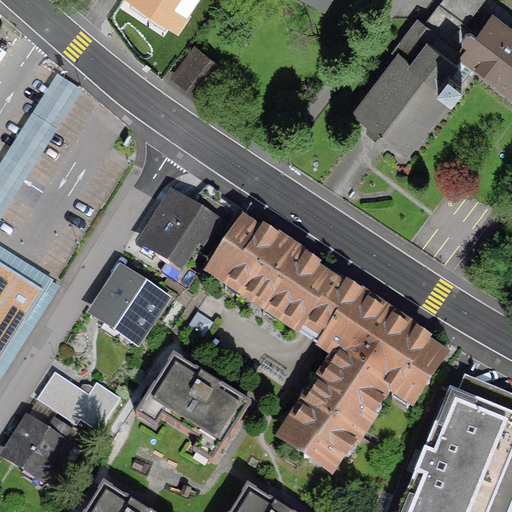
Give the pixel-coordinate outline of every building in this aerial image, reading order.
[(461,55),(462,54),(475,64),(511,92),(511,27),(510,30),(491,16),(476,36),(462,25),(480,0),(446,0),(440,9),(427,26),(436,33),(434,35),(461,55)] [(407,152),(475,64),(462,54),(461,55),(434,35),(436,33),(427,26),(418,19),(394,51),(397,54),(354,111),(372,125),(367,131),(385,144),(389,139),(407,152)] [(195,50),(176,74),(202,95),(221,70),(195,50)] [(171,259),(162,274),(168,278),(184,289),(187,291),(198,275),(184,266),(194,250),(208,259),(231,223),(227,213),(211,202),(200,201),(188,210),(172,200),(145,242),(171,259)] [(285,314),(281,320),(322,347),(356,296),(348,290),(347,286),(344,283),(339,284),(336,289),(313,273),(316,268),(315,264),(311,262),(306,263),(273,241),(272,236),(269,233),(264,234),(261,239),(244,227),(231,246),(224,248),(225,255),(212,274),(230,286),(234,280),(244,287),(242,290),(272,311),(275,307),(285,314)] [(0,361),(43,293),(0,265),(0,361)] [(148,321),(158,328),(184,289),(168,278),(162,287),(130,266),(99,312),(137,337),(148,321)] [(380,318),(383,313),(356,296),(322,347),(338,357),(386,386),(397,393),(401,387),(416,397),(423,386),(430,385),(429,378),(441,358),(424,347),(427,342),(426,338),(422,335),(418,337),(391,319),(389,323),(380,318)] [(197,312),(186,329),(203,341),(214,324),(197,312)] [(380,405),(376,402),(386,386),(338,357),(329,371),(334,375),(328,385),(324,382),(304,413),(307,416),(301,426),(295,422),(283,440),(302,452),(303,459),(310,458),(330,471),(342,453),(346,456),(380,405)] [(194,452),(212,463),(248,406),(219,388),(223,381),(208,372),(204,378),(174,360),(138,417),(156,428),(162,417),(201,442),(194,452)] [(262,371),(280,383),(286,373),(268,361),(262,371)] [(461,396),(450,392),(400,511),(511,511),(511,403),(477,389),(476,392),(464,387),(461,396)] [(82,424),(85,420),(93,426),(108,403),(99,397),(96,401),(78,389),(72,398),(64,393),(56,406),(82,424)] [(28,426),(9,456),(43,478),(71,433),(54,422),(45,437),(28,426)] [(149,511),(152,509),(138,499),(134,506),(104,487),(88,511),(149,511)] [(295,511),(296,511),(281,501),(277,508),(248,489),(233,511),(295,511)]
